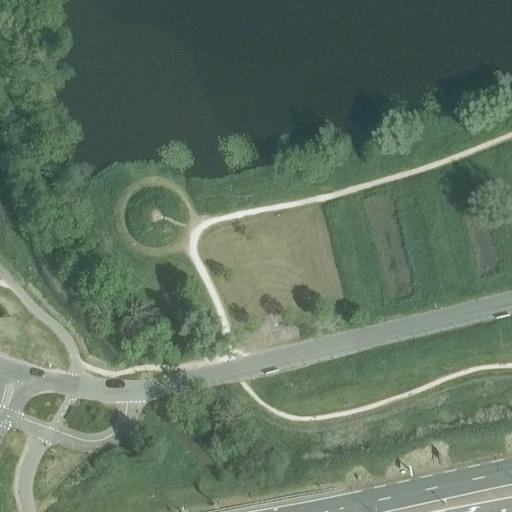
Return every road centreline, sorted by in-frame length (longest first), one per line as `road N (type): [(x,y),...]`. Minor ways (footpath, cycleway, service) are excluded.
road 1 (unclassified): [(497,307),(140,392),(74,389),(20,375)]
road 2 (primary): [(511,473),(335,511)]
